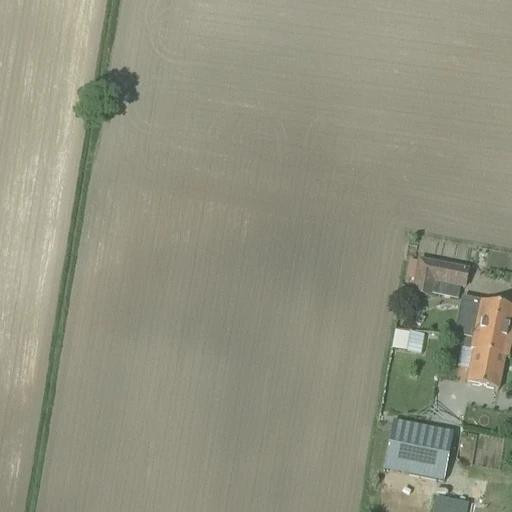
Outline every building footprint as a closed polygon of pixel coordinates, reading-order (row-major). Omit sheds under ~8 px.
[(409,261),(406,279),(413,280),(416,263),(409,261)] [(431,283),(463,289),(466,272),(416,262),(416,263),(413,280),(410,296),(429,299),(431,283)] [(462,304),(455,338),(463,339),(488,344),(488,342),(509,346),(511,332),(511,309),(469,301),(468,305),(462,304)] [(405,354),(409,334),(394,332),(391,351),(405,354)] [(506,359),(509,346),(488,342),(488,344),(463,339),(461,350),(469,351),(462,385),(497,392),(504,359),(506,359)] [(391,424),(382,473),(443,484),(452,436),(391,424)] [(435,500),(432,511),(466,511),(467,506),(435,500)]
